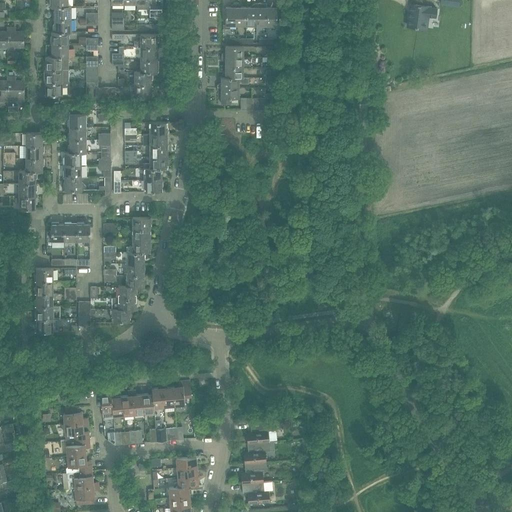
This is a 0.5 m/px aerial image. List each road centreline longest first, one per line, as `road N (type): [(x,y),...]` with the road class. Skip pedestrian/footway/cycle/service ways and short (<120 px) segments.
road 1 (unclassified): [(365,307),(358,270),(370,0)]
road 2 (unclassified): [(470,511),(365,307)]
road 3 (residential): [(178,197),(193,114),(195,0)]
road 4 (residential): [(120,511),(113,458),(223,444)]
road 5 (residential): [(0,362),(100,348),(146,323)]
road 6 (unclassified): [(365,307),(268,336),(220,341)]
